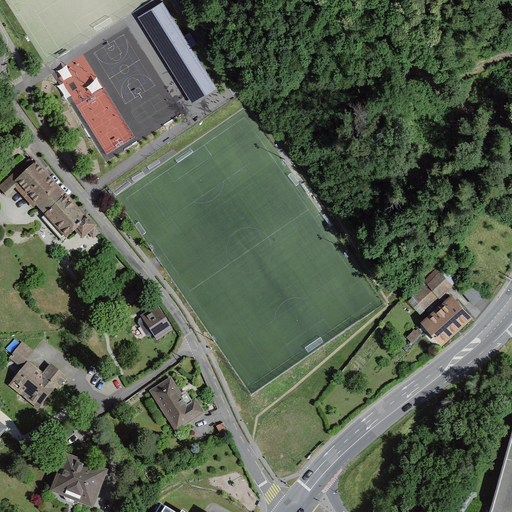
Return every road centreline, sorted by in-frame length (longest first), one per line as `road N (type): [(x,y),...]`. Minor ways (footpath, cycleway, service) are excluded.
road 1 (residential): [(0,84),(174,307),(257,474),(295,507)]
road 2 (secondary): [(333,462),(511,303)]
